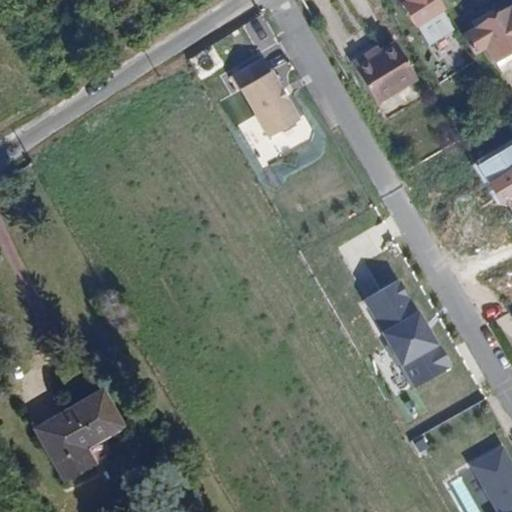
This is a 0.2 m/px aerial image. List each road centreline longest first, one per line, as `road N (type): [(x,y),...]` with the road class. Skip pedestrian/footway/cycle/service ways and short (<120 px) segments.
road 1 (residential): [(511,402),(276,0)]
road 2 (tertiary): [(250,0),(0,161)]
